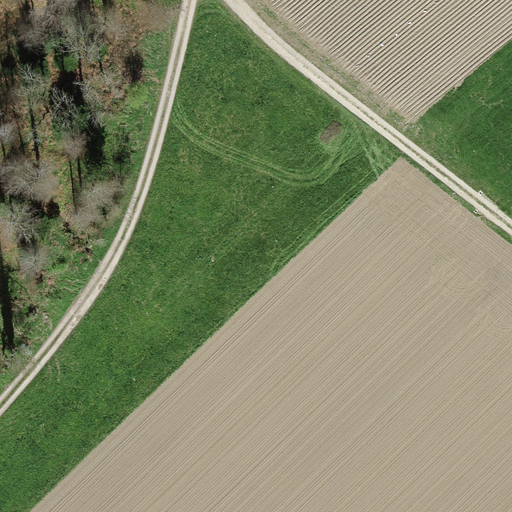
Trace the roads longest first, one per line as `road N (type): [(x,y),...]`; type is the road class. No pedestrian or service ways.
road 1 (track): [(0,405),(95,288),(118,247),(191,0)]
road 2 (track): [(233,0),(312,74),(511,226)]
